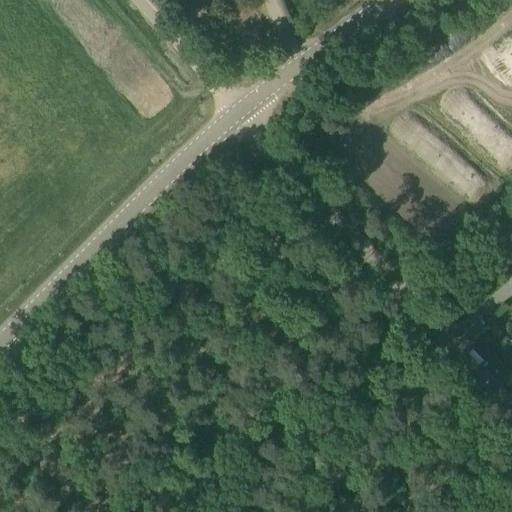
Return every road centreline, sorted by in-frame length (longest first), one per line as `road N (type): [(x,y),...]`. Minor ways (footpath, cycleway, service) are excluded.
road 1 (unclassified): [(511,407),(237,111)]
road 2 (tertiary): [(0,345),(237,111)]
road 3 (tertiary): [(237,111),(405,0)]
road 4 (unclassified): [(237,111),(140,0)]
road 5 (track): [(511,237),(425,320)]
